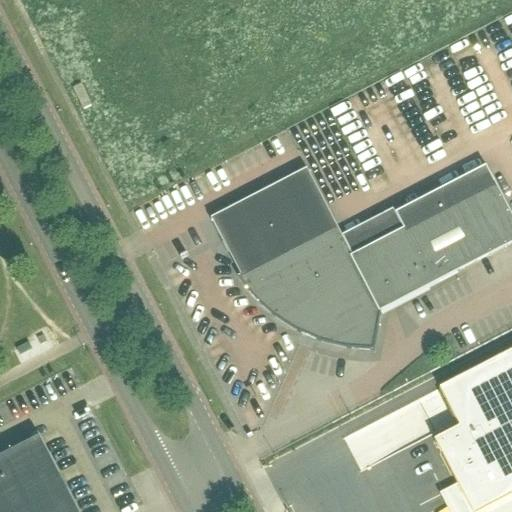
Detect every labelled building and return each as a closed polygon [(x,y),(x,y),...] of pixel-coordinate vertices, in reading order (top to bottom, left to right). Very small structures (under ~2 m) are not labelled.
[(405,232),(353,259),(338,228),(308,171),(274,189),(212,221),(236,266),(235,266),(242,278),(239,280),(250,295),(262,307),(275,319),(297,333),(321,344),(347,350),(374,352),(381,314),(511,246),(511,217),(495,185),(487,169),(396,216),(405,232)] [(37,340),(41,347),(48,344),(44,337),(37,340)] [(32,351),(29,345),(29,344),(17,350),(18,351),(20,357),(32,351)] [(460,424),(435,437),(473,511),(479,511),(511,495),(511,348),(440,386),(460,424)] [(91,434),(79,442),(86,451),(98,443),(91,434)] [(59,477),(40,441),(0,461),(0,511),(76,511),(68,495),(69,494),(60,477),(59,477)]
